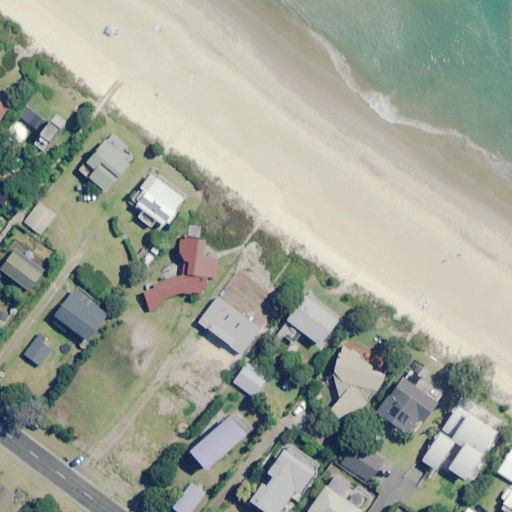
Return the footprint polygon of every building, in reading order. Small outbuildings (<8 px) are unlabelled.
[(0,120),(10,107),(0,99),(0,120)] [(61,131),(50,123),(34,144),(44,152),(61,131)] [(135,160),(110,138),(81,171),(106,193),(135,160)] [(155,223),(162,228),(167,223),(169,224),(175,215),(173,214),(184,199),(151,174),(129,203),(142,212),(138,217),(152,228),(155,223)] [(55,216),(37,202),(23,221),(41,235),(55,216)] [(181,254),(185,262),(188,262),(184,272),(179,277),(154,284),(155,289),(145,292),(150,312),(163,308),(161,301),(183,293),(202,294),(203,288),(207,288),(207,278),(217,278),(218,257),(205,257),(205,240),(181,240),(181,254)] [(43,273),(13,252),(0,268),(0,270),(29,292),(43,273)] [(109,313),(76,290),(53,322),(66,331),(69,328),(89,342),(109,313)] [(339,322),(306,297),(288,321),(320,346),(339,322)] [(48,340),(40,335),(25,355),(41,367),(54,351),(45,344),(48,340)] [(333,372),(340,399),(330,410),(343,423),(367,404),(387,381),(346,345),(339,362),(338,361),(333,372)] [(266,379),(245,363),(232,381),(253,397),(266,379)] [(214,393),(192,376),(178,395),(200,412),(214,393)] [(440,405),(404,379),(390,399),(387,397),(376,412),(410,437),(421,421),(426,424),(440,405)] [(421,456),(425,459),(423,461),(437,470),(455,442),(463,447),(449,469),(466,480),(497,433),(454,405),(437,431),(421,456)] [(251,432),(234,412),(190,451),(206,470),(251,432)] [(374,453),(356,442),(342,465),(373,484),(387,461),(374,453)] [(266,485),(263,483),(250,501),(265,511),(280,511),(295,492),(299,495),(315,473),(284,450),(267,473),(270,475),(272,477),(266,485)] [(511,450),(498,472),(511,481),(511,450)] [(2,511),(15,495),(0,483),(0,511),(2,511)] [(191,511),(206,493),(192,483),(172,508),(177,511),(191,511)] [(347,490),(339,484),(327,486),(308,511),(362,511),(342,497),(347,490)] [(511,511),(511,490),(508,488),(502,499),(506,501),(501,509),(505,511),(511,511)]
